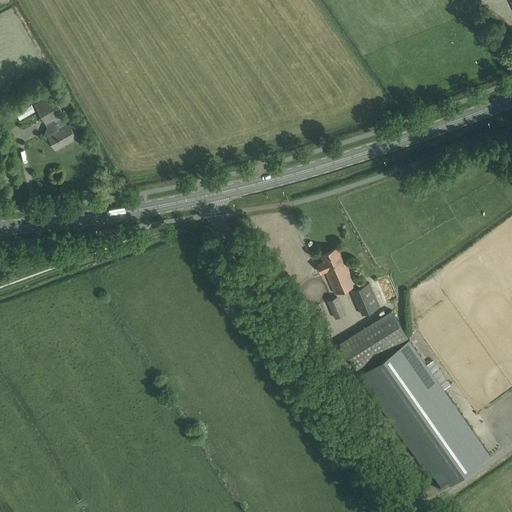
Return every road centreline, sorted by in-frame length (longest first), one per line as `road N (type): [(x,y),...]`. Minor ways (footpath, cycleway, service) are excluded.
road 1 (unclassified): [(416,511),(235,250),(207,196)]
road 2 (primary): [(207,196),(357,156),(511,98)]
road 3 (primary): [(207,196),(0,228)]
road 4 (track): [(0,292),(141,239),(146,209)]
